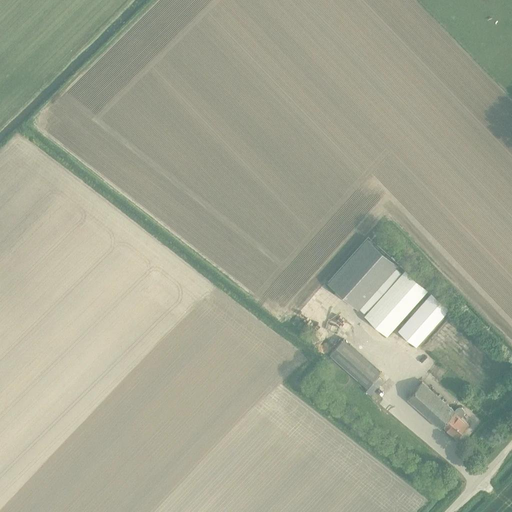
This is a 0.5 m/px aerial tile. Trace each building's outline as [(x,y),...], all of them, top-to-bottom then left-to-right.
[(368,238),(328,283),(358,309),(359,308),(395,267),(398,264),(368,238)] [(395,267),(359,308),(366,313),(402,273),(395,267)] [(387,335),(428,289),(405,269),(402,273),(366,313),(365,315),(387,335)] [(450,308),(432,292),(399,329),(417,345),(450,308)] [(367,387),(381,372),(344,339),(330,354),(367,387)] [(379,376),(366,391),(370,395),(383,380),(379,376)] [(469,424),(461,417),(463,415),(464,414),(465,413),(465,412),(465,411),(464,410),(464,408),(463,408),(462,407),(460,407),(459,407),(458,407),(457,407),(457,408),(454,410),(445,402),(446,400),(443,397),(440,394),(438,396),(422,382),(408,399),(441,428),(443,426),(456,438),(469,424)]
